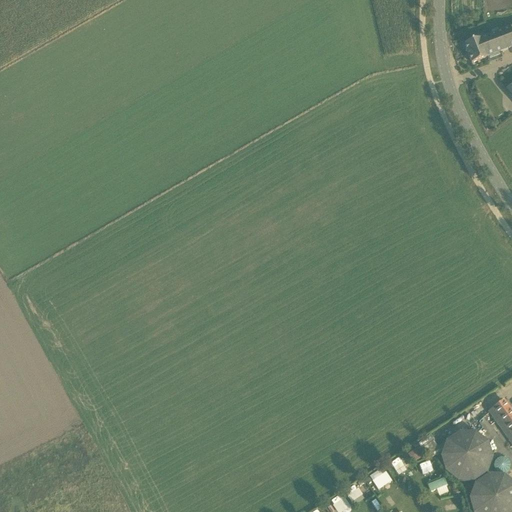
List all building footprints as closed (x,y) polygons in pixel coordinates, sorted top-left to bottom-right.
[(471,64),(511,48),(511,32),(510,27),(464,45),(471,64)] [(511,411),(504,401),(489,412),(511,444),(511,411)] [(474,484),(487,475),(493,459),(488,443),(476,434),(459,433),(446,442),(440,457),(445,473),(458,483),(474,484)] [(412,462),(423,458),(420,448),(409,452),(412,462)] [(399,459),(393,463),(398,471),(404,467),(399,459)] [(428,462),(420,466),(425,478),(433,475),(428,462)] [(511,511),(511,482),(505,477),(488,476),(475,485),(469,500),(472,511),(511,511)] [(430,492),(438,491),(439,496),(448,494),(445,479),(428,483),(430,492)] [(356,486),(345,492),(354,506),(364,499),(356,486)] [(342,494),(330,502),(336,511),(344,511),(351,508),(342,494)] [(390,509),(396,503),(391,498),(385,503),(390,509)]
